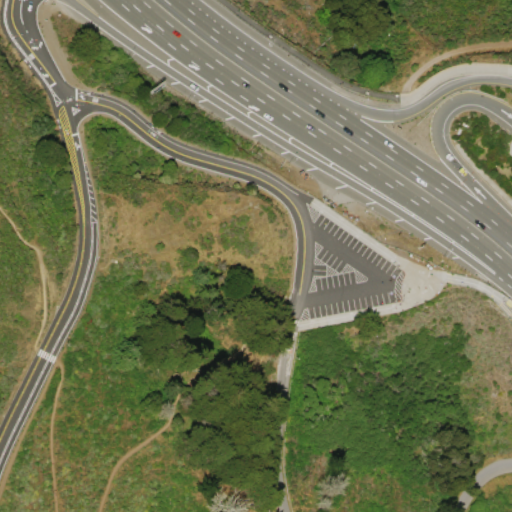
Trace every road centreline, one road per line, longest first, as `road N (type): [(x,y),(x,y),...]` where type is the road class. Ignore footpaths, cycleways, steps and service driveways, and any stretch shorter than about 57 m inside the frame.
road 1 (motorway): [(68,0),(511,286)]
road 2 (motorway): [(122,0),(442,217),(511,274)]
road 3 (motorway): [(511,243),(262,69)]
road 4 (motorway): [(511,81),(452,83),(408,111),(384,115),(262,69)]
road 5 (residential): [(46,356),(87,240),(61,103)]
road 6 (motorway): [(511,234),(443,154),(434,130),(455,99),(475,98),(511,117)]
